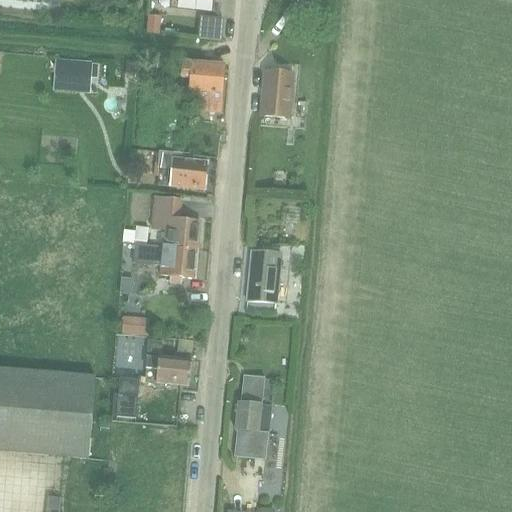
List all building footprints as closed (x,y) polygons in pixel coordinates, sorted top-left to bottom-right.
[(148,17),(147,35),(160,36),(161,18),(148,17)] [(201,18),(199,40),(223,42),(224,28),(213,27),(214,19),(201,18)] [(56,61),(55,76),(92,79),(93,65),(93,63),(56,61)] [(139,63),(127,62),(126,74),(138,75),(139,63)] [(158,62),(157,72),(182,74),(181,81),(190,82),(189,96),(199,97),(198,113),(221,115),(224,67),(182,64),(158,62)] [(261,117),(289,120),(294,76),(265,73),(261,117)] [(158,179),(157,187),(170,188),(169,189),(205,192),(208,163),(182,161),(183,156),(160,153),(158,170),(159,170),(158,179)] [(153,219),(152,231),(164,233),(163,248),(199,251),(201,224),(181,222),(182,218),(183,201),(155,199),(153,219)] [(125,232),(124,244),(131,245),(137,245),(148,246),(151,229),(138,228),(137,233),(132,232),(126,232),(125,232)] [(137,245),(135,266),(161,268),(163,268),(162,279),(170,280),(169,284),(180,285),(181,280),(196,281),(199,251),(163,248),(148,246),(137,245)] [(248,302),(247,314),(274,316),(276,305),(277,305),(277,302),(277,300),(278,289),(280,276),(282,257),(277,256),(271,255),(266,255),(253,254),(248,302)] [(124,318),(123,335),(149,337),(150,320),(124,318)] [(149,342),(147,356),(160,357),(161,343),(149,342)] [(158,371),(157,385),(190,388),(192,361),(160,358),(160,359),(147,358),(146,370),(158,371)] [(0,369),(0,452),(89,460),(95,377),(0,369)] [(237,434),(235,458),(265,461),(266,454),(268,438),(268,436),(269,435),(270,421),(272,407),(270,407),(268,407),(265,407),(262,407),(263,403),(263,397),(264,392),(264,390),(265,382),(265,379),(244,377),(241,405),(239,404),(236,433),(237,434)] [(119,395),(117,418),(137,420),(139,397),(140,384),(140,381),(120,379),(120,382),(119,395)]
